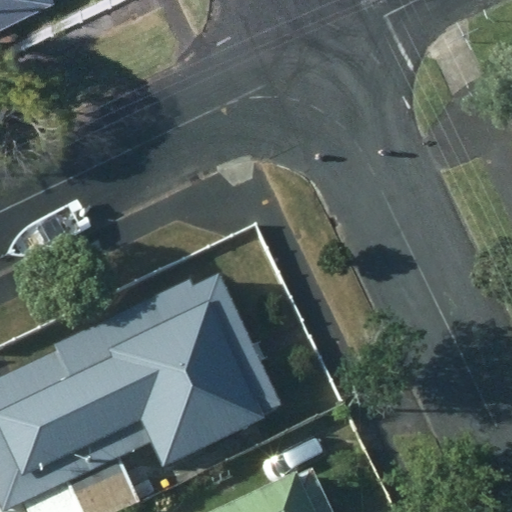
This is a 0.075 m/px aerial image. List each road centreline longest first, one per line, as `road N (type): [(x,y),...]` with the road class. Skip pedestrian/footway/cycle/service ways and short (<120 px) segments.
road 1 (residential): [(304,104),(358,149),(511,454)]
road 2 (residential): [(0,212),(215,109),(251,99),(304,104)]
road 3 (residential): [(304,104),(354,42),(419,0)]
